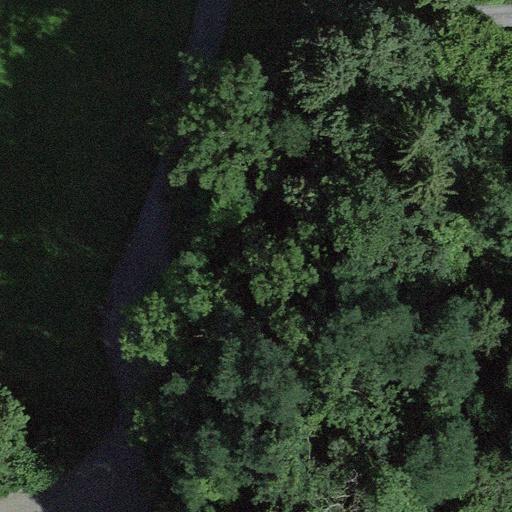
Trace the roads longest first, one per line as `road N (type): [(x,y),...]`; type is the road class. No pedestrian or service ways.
road 1 (unclassified): [(227,0),(150,249),(140,438)]
road 2 (track): [(140,438),(73,486),(3,511)]
